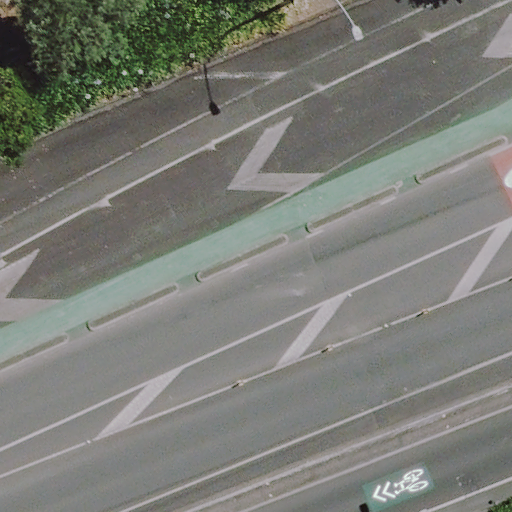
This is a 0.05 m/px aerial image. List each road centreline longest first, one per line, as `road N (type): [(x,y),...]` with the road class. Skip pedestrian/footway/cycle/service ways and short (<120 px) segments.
road 1 (secondary): [(511,249),(0,466)]
road 2 (secondary): [(511,433),(308,511)]
